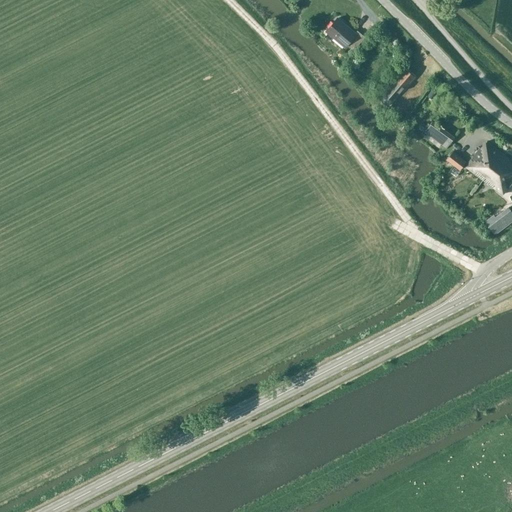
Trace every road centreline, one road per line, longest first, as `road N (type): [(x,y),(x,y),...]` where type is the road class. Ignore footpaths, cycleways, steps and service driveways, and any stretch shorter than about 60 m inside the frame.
road 1 (primary): [(51,511),(477,294)]
road 2 (tertiary): [(511,124),(380,0)]
